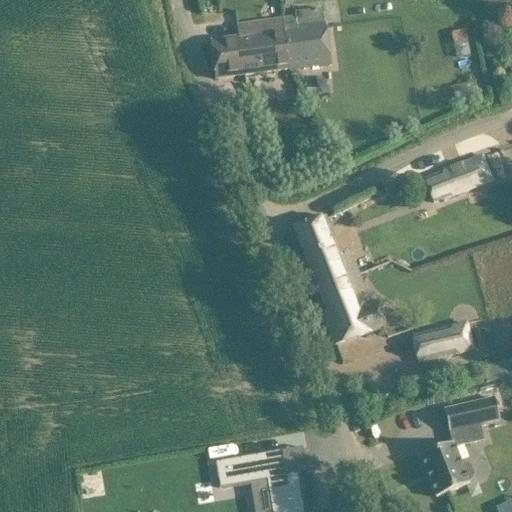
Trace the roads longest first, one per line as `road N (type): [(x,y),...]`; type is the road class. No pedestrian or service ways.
road 1 (unclassified): [(378,511),(262,227)]
road 2 (residential): [(262,227),(511,117)]
road 3 (unclassified): [(262,227),(176,0)]
